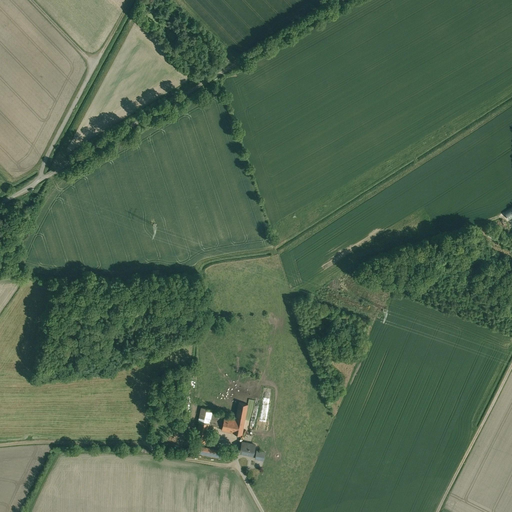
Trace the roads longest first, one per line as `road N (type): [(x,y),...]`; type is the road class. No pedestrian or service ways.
road 1 (unclassified): [(0,209),(330,9)]
road 2 (track): [(243,475),(151,446),(0,444)]
road 3 (track): [(449,511),(511,369)]
